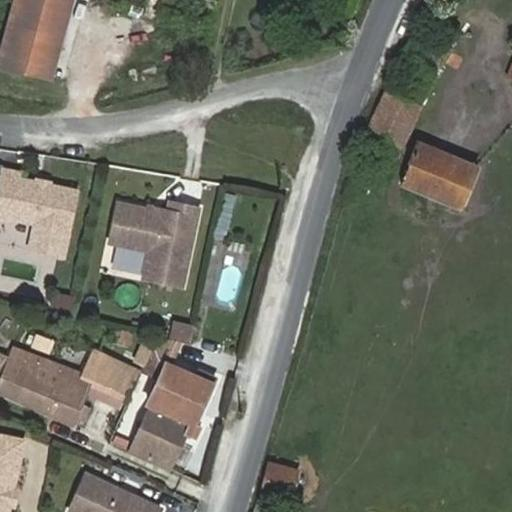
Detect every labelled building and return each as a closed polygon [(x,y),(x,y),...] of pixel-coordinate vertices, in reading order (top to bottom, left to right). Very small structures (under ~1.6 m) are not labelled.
[(0,63),(52,77),(73,0),(15,0),(0,56),(0,63)] [(363,135),(401,149),(418,102),(380,88),(363,135)] [(461,209),(479,166),(419,141),(401,183),(461,209)] [(22,172),(4,169),(0,188),(0,219),(11,222),(11,218),(37,223),(31,250),(65,257),(80,191),(20,178),(22,172)] [(159,212),(119,204),(111,240),(150,249),(144,276),(183,285),(200,208),(172,202),(170,210),(160,208),(159,212)] [(193,326),(172,322),(168,338),(189,342),(193,326)] [(129,345),(133,331),(115,326),(111,340),(129,345)] [(139,372),(95,353),(86,376),(27,353),(29,347),(15,342),(7,362),(0,359),(0,392),(74,425),(91,387),(125,404),(139,372)] [(155,403),(133,451),(170,468),(188,430),(198,408),(202,410),(218,376),(200,368),(198,373),(170,360),(151,401),(155,403)] [(198,408),(188,430),(197,434),(207,413),(202,410),(198,408)] [(24,441),(0,436),(0,511),(8,511),(10,503),(5,502),(8,491),(13,492),(24,441)] [(275,511),(279,498),(290,501),(297,470),(268,463),(254,511),(275,511)] [(160,511),(162,509),(88,475),(70,511),(160,511)] [(13,492),(8,491),(5,502),(10,503),(15,504),(18,493),(13,492)]
